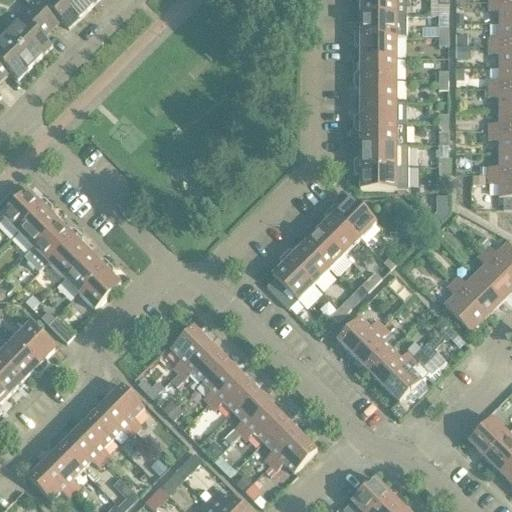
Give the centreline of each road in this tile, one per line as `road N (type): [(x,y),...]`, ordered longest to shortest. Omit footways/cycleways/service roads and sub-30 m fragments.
road 1 (residential): [(308,0),(310,173),(200,281)]
road 2 (residential): [(0,475),(89,392),(94,343),(169,269)]
road 3 (residential): [(364,443),(200,281)]
road 4 (residential): [(169,269),(21,114)]
road 5 (residential): [(420,465),(498,381),(501,344),(511,334)]
road 6 (residential): [(21,114),(134,0)]
